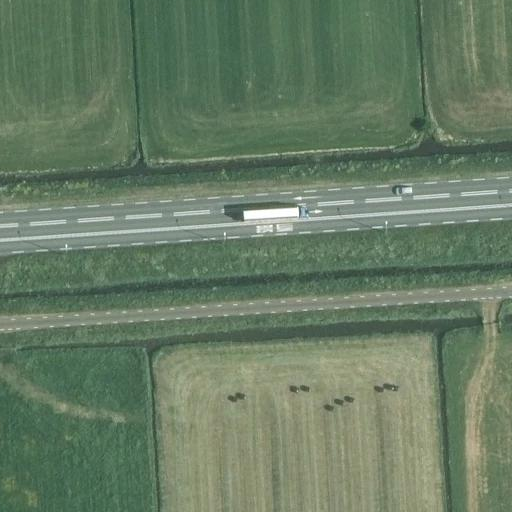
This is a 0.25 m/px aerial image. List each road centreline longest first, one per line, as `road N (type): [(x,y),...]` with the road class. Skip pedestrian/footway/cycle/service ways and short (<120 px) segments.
road 1 (primary): [(0,233),(511,198)]
road 2 (unclassified): [(0,326),(511,295)]
